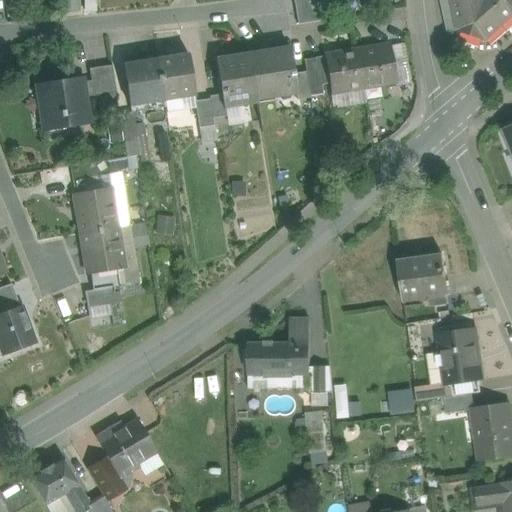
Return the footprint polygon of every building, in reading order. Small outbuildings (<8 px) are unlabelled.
[(318,0),(293,0),(298,25),(322,21),(318,0)] [(457,29),(451,0),(441,0),(448,30),(457,29)] [(511,0),(451,0),(457,29),(486,39),(511,14),(511,0)] [(389,46),(357,51),(363,87),(395,82),(394,78),(392,66),(389,46)] [(290,49),(249,55),(256,99),(257,99),(295,93),(297,92),(294,74),(290,49)] [(357,51),(317,58),(321,84),(330,83),(331,93),(363,87),(357,51)] [(188,54),(156,59),(163,101),(195,97),(188,54)] [(249,55),(216,61),(221,95),(224,109),(225,109),(225,105),(238,103),(239,107),(258,104),(257,99),(256,99),(249,55)] [(317,58),(304,60),(306,72),(310,96),(323,94),(321,84),(317,58)] [(156,59),(123,64),(130,107),(163,101),(156,59)] [(404,64),(392,66),(394,78),(407,76),(404,64)] [(111,66),(88,69),(93,97),(116,93),(111,66)] [(306,72),(294,74),(297,92),(295,93),(297,100),(310,98),(310,96),(306,72)] [(60,86),(59,82),(37,85),(45,131),(66,127),(66,124),(87,120),(81,83),(60,86)] [(224,109),(221,95),(209,97),(210,99),(213,119),(227,116),(225,109),(224,109)] [(210,99),(195,102),(199,128),(214,126),(213,119),(210,99)] [(139,156),(132,112),(119,114),(126,158),(139,156)] [(511,125),(503,129),(511,150),(511,125)] [(71,167),(73,179),(98,175),(98,177),(109,175),(106,161),(71,167)] [(98,177),(101,190),(111,189),(117,228),(129,226),(121,173),(109,175),(98,177)] [(101,190),(98,177),(98,175),(73,179),(76,194),(101,190)] [(80,235),(117,228),(111,189),(101,190),(76,194),(73,195),(80,235)] [(116,269),(119,287),(153,282),(150,263),(136,266),(129,226),(117,228),(124,268),(116,269)] [(90,274),(116,269),(124,268),(117,228),(80,235),(87,274),(90,274)] [(443,255),(398,261),(404,303),(449,297),(443,255)] [(92,291),(119,287),(116,269),(90,274),(92,291)] [(11,284),(0,288),(0,314),(20,307),(11,284)] [(87,308),(109,305),(108,303),(120,300),(119,287),(92,291),(84,292),(87,308)] [(120,300),(108,303),(109,305),(113,326),(125,324),(120,300)] [(0,314),(0,345),(4,355),(35,344),(27,323),(26,323),(21,310),(22,309),(22,307),(20,307),(0,314)] [(88,318),(65,328),(71,343),(92,338),(88,318)] [(266,344),(249,344),(249,375),(267,375),(267,377),(293,377),(293,375),(311,375),(311,367),(310,319),(291,319),(291,344),(274,344),(274,343),(266,343),(266,344)] [(477,329),(438,334),(441,352),(428,354),(433,386),(445,385),(446,386),(452,385),(480,381),(484,380),(477,329)] [(311,375),(311,393),(334,393),(331,366),(311,367),(311,375)] [(267,375),(249,375),(249,394),(311,393),(311,375),(293,375),(293,377),(267,377),(267,375)] [(480,381),(452,385),(454,397),(467,395),(481,393),(480,381)] [(335,385),(339,417),(363,414),(362,400),(351,402),(348,383),(335,385)] [(433,386),(416,389),(418,402),(445,398),(454,397),(452,385),(446,386),(445,385),(433,386)] [(415,389),(390,390),(392,413),(416,412),(415,389)] [(454,397),(445,398),(447,414),(469,411),(467,395),(454,397)] [(511,428),(508,404),(475,409),(482,461),(511,456),(511,428)] [(323,411),(307,413),(311,454),(328,452),(323,411)] [(121,423),(96,439),(108,458),(120,478),(139,466),(137,463),(156,451),(138,421),(125,429),(121,423)] [(108,458),(88,470),(102,495),(106,501),(127,489),(120,478),(108,458)] [(62,459),(30,478),(46,506),(65,494),(79,486),(62,459)] [(511,511),(511,481),(501,483),(501,484),(476,488),(479,507),(504,503),(505,511),(511,511)] [(102,495),(89,503),(79,486),(65,494),(75,511),(112,511),(106,501),(102,495)]
